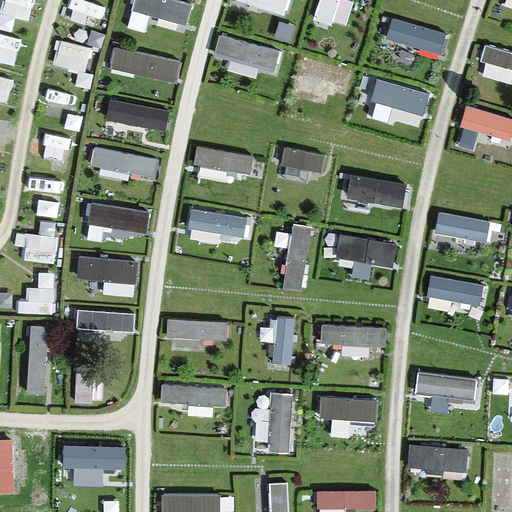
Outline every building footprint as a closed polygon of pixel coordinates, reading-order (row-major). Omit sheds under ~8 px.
[(0,20),(21,26),(27,0),(2,0),(0,10),(0,20)] [(193,9),(164,0),(136,0),(131,12),(187,29),(193,9)] [(293,0),(232,0),(233,0),(288,17),(293,0)] [(316,0),(312,13),(335,22),(340,0),(316,0)] [(455,34),(401,18),(393,37),(448,54),(455,34)] [(0,26),(0,55),(13,60),(22,33),(0,26)] [(84,66),(91,42),(58,33),(52,58),(84,66)] [(279,53),(225,36),(217,56),(272,73),(279,53)] [(511,49),(486,41),(478,60),(511,71),(511,49)] [(179,63),(123,51),(117,71),(174,83),(179,63)] [(358,73),(302,62),(297,82),(354,93),(358,73)] [(0,94),(7,96),(13,73),(0,69),(0,94)] [(430,95),(376,78),(368,97),(423,115),(430,95)] [(168,113),(112,104),(107,124),(164,134),(168,113)] [(511,126),(466,112),(458,131),(511,148),(511,126)] [(0,139),(4,140),(9,115),(0,113),(0,139)] [(335,157),(279,146),(274,166),(330,177),(335,157)] [(254,159),(198,148),(193,168),(250,179),(254,159)] [(158,161),(102,151),(97,172),(154,181),(158,161)] [(409,183),(348,174),(346,190),(405,200),(409,183)] [(149,215),(93,206),(88,226),(145,236),(149,215)] [(247,221),(191,210),(186,230),(242,241),(247,221)] [(60,227),(60,215),(31,214),(30,226),(60,227)] [(493,226),(437,215),(432,236),(489,246),(493,226)] [(294,224),(285,279),(298,282),(308,226),(294,224)] [(27,228),(26,254),(57,256),(58,229),(27,228)] [(394,239),(336,232),(335,249),(391,256),(394,239)] [(142,266),(86,257),(81,277),(138,287),(142,266)] [(23,307),(55,306),(54,266),(39,266),(40,282),(22,282),(23,307)] [(489,287),(433,277),(428,297),(485,308),(489,287)] [(134,318),(78,313),(75,334),(132,338),(134,318)] [(289,360),(292,317),(274,316),(271,359),(289,360)] [(229,326),(172,323),(169,344),(227,347),(229,326)] [(378,326),(321,325),(321,342),(378,343),(378,326)] [(32,337),(28,394),(49,397),(53,339),(32,337)] [(75,342),(71,398),(92,401),(96,344),(75,342)] [(468,379),(414,375),(413,393),(466,398),(468,379)] [(220,387),(164,384),(161,405),(219,408),(220,387)] [(284,444),(287,395),(270,394),(267,443),(284,444)] [(372,397),(315,395),(315,413),(372,414),(372,397)] [(0,441),(0,498),(15,500),(16,443),(0,441)] [(122,446),(66,441),(63,462),(120,467),(122,446)] [(462,447),(408,443),(407,462),(460,466),(462,447)] [(506,501),(508,451),(491,450),(488,500),(506,501)] [(290,511),(289,487),(271,488),(273,511),(290,511)] [(375,495),(322,495),(322,511),(376,511),(375,495)] [(219,511),(220,499),(164,496),(161,511),(219,511)]
